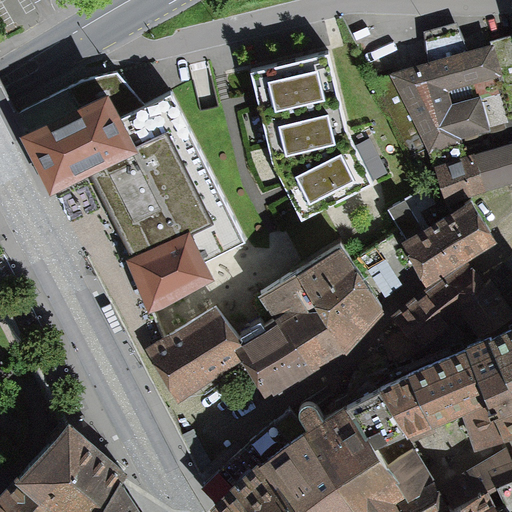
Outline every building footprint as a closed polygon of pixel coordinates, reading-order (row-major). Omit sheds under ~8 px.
[(503,71),(495,42),(467,49),(459,21),(425,31),(430,60),(393,74),(431,152),(491,131),(481,94),(454,104),(448,87),(503,71)] [(328,51),(252,69),(272,158),(302,215),(373,179),(347,126),(328,51)] [(125,261),(148,308),(215,275),(207,258),(244,239),(174,95),(144,106),(118,73),(82,81),(36,105),(12,117),(50,193),(89,174),(131,258),(125,261)] [(511,141),(438,166),(449,200),(472,193),(511,181),(511,141)] [(471,197),(451,210),(433,178),(386,208),(406,240),(401,243),(417,272),(425,286),(466,259),(497,238),(491,229),(471,197)] [(384,309),(341,245),(259,298),(275,325),(242,344),(235,348),(244,361),(262,390),(266,397),(312,370),(349,346),(365,330),(384,309)] [(425,286),(390,312),(396,320),(405,331),(430,363),(464,347),(507,326),(471,265),(466,259),(425,286)] [(242,344),(220,306),(147,352),(180,403),(226,373),(244,361),(235,348),(242,344)] [(511,323),(507,326),(464,347),(503,444),(511,439),(511,323)] [(478,455),(503,444),(464,347),(430,363),(403,377),(430,428),(462,413),(478,455)] [(403,377),(377,391),(409,438),(419,432),(430,428),(403,377)] [(305,431),(302,433),(351,511),(448,511),(438,490),(436,485),(409,438),(377,391),(344,409),(342,406),(321,420),(313,408),(309,405),(304,406),(300,409),(298,413),(298,419),(305,431)] [(48,511),(140,511),(124,484),(129,476),(96,447),(69,423),(55,438),(15,482),(48,511)] [(230,489),(248,511),(351,511),(302,433),(289,441),(259,465),(230,489)] [(511,511),(511,452),(509,448),(438,490),(448,511),(511,511)] [(0,511),(48,511),(15,482),(0,497),(0,511)] [(248,511),(230,489),(208,509),(210,511),(248,511)]
